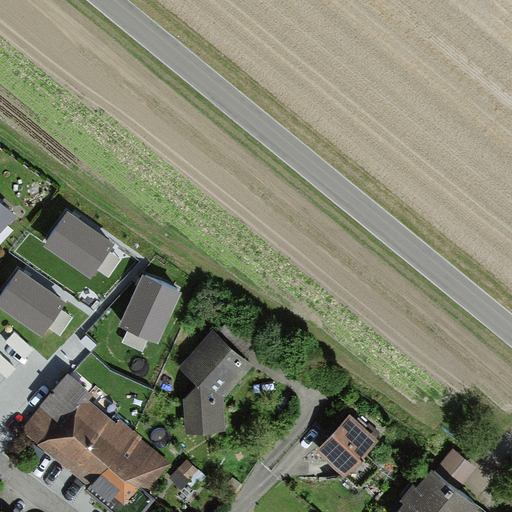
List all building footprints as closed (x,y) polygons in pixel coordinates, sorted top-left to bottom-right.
[(44,246),(90,279),(114,246),(68,213),(44,246)] [(0,294),(0,308),(41,337),(65,304),(17,270),(0,294)] [(181,292),(143,275),(120,327),(158,344),(181,292)] [(243,366),(209,335),(181,366),(196,380),(185,395),(185,428),(217,427),(215,397),(243,366)] [(69,383),(27,431),(119,511),(121,511),(163,465),(69,383)] [(319,449),(341,471),(369,444),(347,421),(319,449)] [(181,463),(161,486),(179,502),(200,478),(181,463)] [(402,511),(462,511),(467,506),(429,477),(402,511)]
